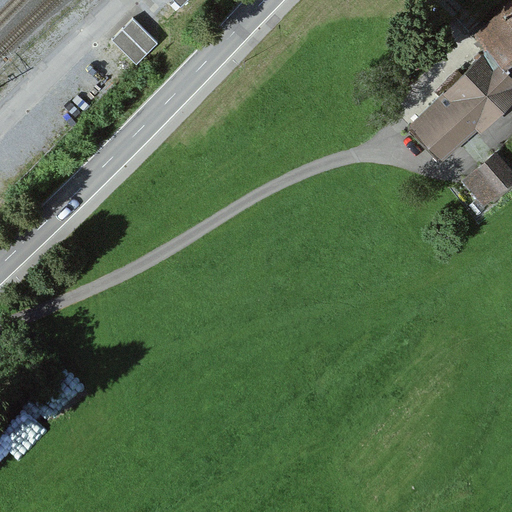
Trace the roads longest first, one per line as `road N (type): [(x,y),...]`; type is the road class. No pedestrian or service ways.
road 1 (track): [(0,323),(88,292),(309,168),(389,157),(447,172),(511,120)]
road 2 (tertiary): [(267,0),(0,268)]
road 3 (residential): [(0,119),(123,0)]
